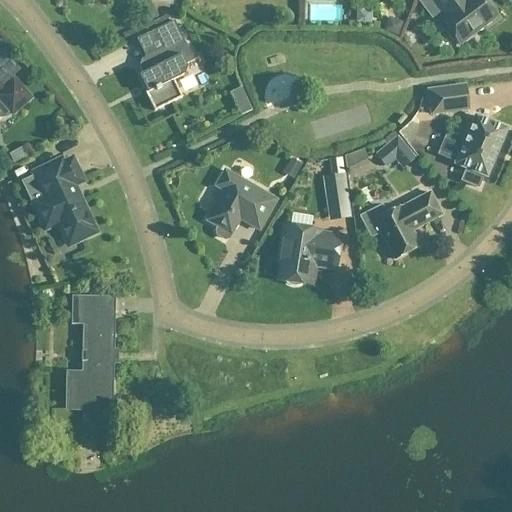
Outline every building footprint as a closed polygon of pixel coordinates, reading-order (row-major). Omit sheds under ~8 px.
[(473,36),(495,19),(481,0),(466,0),(466,1),(465,0),(429,0),(443,18),(439,21),(447,32),(447,37),(452,44),(456,44),(458,46),(461,45),(465,45),(472,40),(473,36)] [(173,23),(153,33),(162,51),(140,62),(138,69),(141,76),(136,78),(153,113),(181,100),(173,83),(183,77),(186,70),(185,67),(193,63),(173,23)] [(5,119),(8,118),(28,100),(0,68),(0,120),(2,120),(5,119)] [(430,117),(467,112),(465,98),(463,88),(427,93),(430,117)] [(506,131),(474,118),(454,166),(465,171),(461,183),(477,190),(482,178),(485,179),(506,131)] [(375,157),(384,168),(394,159),(403,169),(414,160),(396,139),(375,157)] [(13,166),(25,160),(21,150),(8,157),(13,166)] [(32,206),(44,231),(57,225),(68,248),(95,235),(73,188),(82,184),(71,162),(62,166),(60,162),(33,175),(45,200),(32,206)] [(290,162),(282,177),(294,183),(302,169),(290,162)] [(275,203),(224,173),(215,188),(223,193),(206,223),(218,230),(216,233),(217,237),(224,241),(228,240),(239,221),(249,227),(258,232),(275,203)] [(323,179),(326,199),(328,211),(348,208),(343,176),(323,179)] [(441,217),(429,195),(399,211),(398,210),(385,217),(380,208),(365,217),(365,216),(359,219),(370,239),(371,239),(370,237),(378,233),(393,262),(419,249),(411,233),(441,217)] [(283,282),(286,286),(290,288),(294,288),(298,287),(302,285),(311,287),(314,268),(334,271),(339,239),(319,236),(319,234),(283,228),(277,264),(280,264),(278,281),(283,282)] [(110,415),(112,415),(114,299),(71,298),(70,327),(86,327),(86,353),(80,353),(80,364),(85,364),(85,379),(69,378),(68,409),(111,410),(110,415)]
